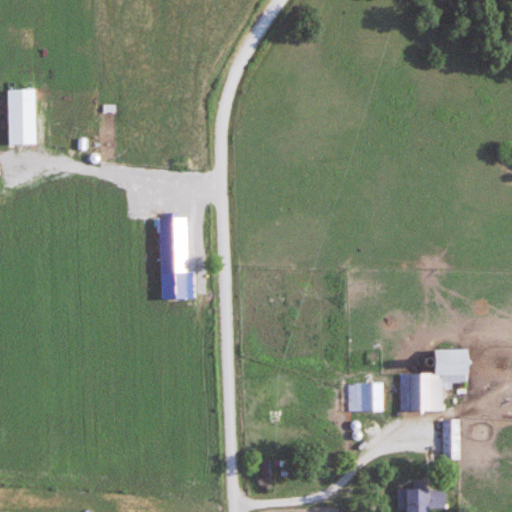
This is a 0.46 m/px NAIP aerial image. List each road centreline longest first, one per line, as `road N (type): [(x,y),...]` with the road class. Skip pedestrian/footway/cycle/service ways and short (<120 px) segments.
road 1 (residential): [(0,480),(235,501),(317,500),(376,442),(511,376)]
road 2 (residential): [(235,511),(218,132),(234,78),(280,0)]
